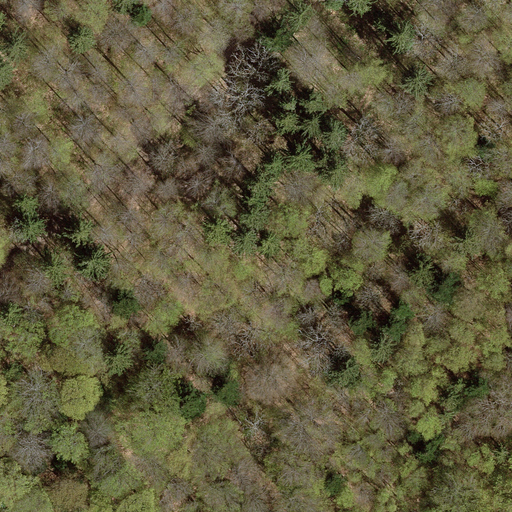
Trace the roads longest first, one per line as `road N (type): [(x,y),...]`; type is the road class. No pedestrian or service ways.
road 1 (track): [(511,379),(0,289)]
road 2 (track): [(273,0),(75,213),(0,271)]
